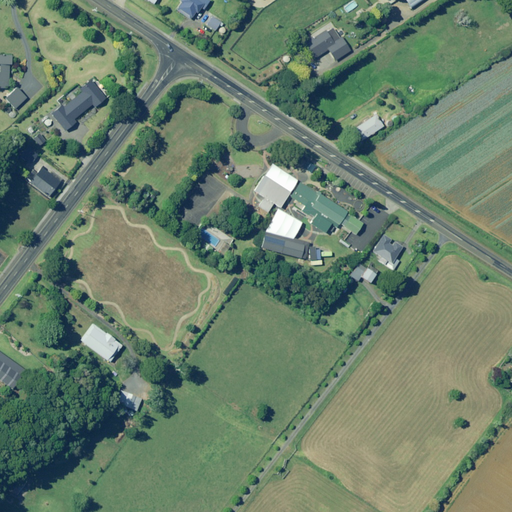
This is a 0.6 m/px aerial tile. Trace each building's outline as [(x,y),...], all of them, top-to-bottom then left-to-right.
[(181,0),(175,10),(191,20),(199,7),(204,10),(209,1),(207,0),(181,0)] [(405,0),(411,9),(423,0),(405,0)] [(220,22),(212,17),(207,25),(215,31),(220,22)] [(341,37),(334,42),(330,36),(326,30),(313,38),(312,36),(302,43),(314,59),(328,50),(335,61),(351,51),(341,37)] [(12,55),(0,54),(0,88),(8,89),(9,65),(11,65),(12,55)] [(92,105),(95,108),(110,96),(108,93),(94,77),(79,89),(82,92),(66,105),(64,103),(51,114),(66,132),(76,122),(74,120),(92,105)] [(27,99),(17,88),(6,99),(16,109),(27,99)] [(383,127),(375,115),(354,129),(362,141),(383,127)] [(45,142),(39,135),(34,140),(40,146),(45,142)] [(38,155),(27,147),(20,156),(31,165),(38,155)] [(46,171),(47,169),(43,165),(38,172),(34,169),(26,178),(30,181),(29,182),(50,198),(61,183),(46,171)] [(294,192),(267,174),(254,192),(282,210),(294,192)] [(303,207),(309,198),(297,190),(291,199),(303,207)] [(349,213),(321,195),(312,210),(340,228),(349,213)] [(332,228),(316,217),(309,227),(326,238),(332,228)] [(364,228),(349,218),(342,229),(357,239),(364,228)] [(305,245),(264,234),(260,250),(302,260),(305,245)] [(391,245),(381,239),(372,252),(386,260),(383,265),(393,271),(399,261),(396,259),(403,248),(394,242),(391,245)] [(320,260),(320,247),(309,247),(310,260),(320,260)] [(366,269),(359,263),(350,276),(358,281),(361,277),(369,283),(376,275),(367,268),(366,269)] [(122,346),(93,325),(80,341),(110,363),(122,346)] [(23,369),(0,352),(0,380),(10,387),(23,369)] [(141,399),(123,392),(118,390),(117,393),(119,401),(118,404),(136,411),(141,399)]
